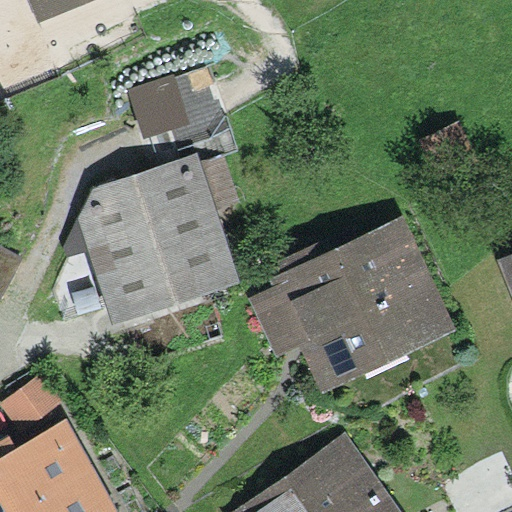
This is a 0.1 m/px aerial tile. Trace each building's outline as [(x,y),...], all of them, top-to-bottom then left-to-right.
[(428,143),(441,168),(466,156),(454,130),(428,143)] [(82,201),(116,302),(224,266),(204,207),(231,197),(217,156),(82,201)] [(330,365),(430,319),(392,237),(360,252),(351,232),(318,247),(283,264),(292,283),(261,298),(281,342),(312,327),(330,365)] [(6,402),(21,423),(54,399),(39,378),(6,402)] [(490,511),(470,467),(440,481),(434,468),(446,462),(431,431),(348,469),(338,455),(258,511),(490,511)] [(0,511),(94,511),(55,442),(20,461),(8,439),(0,443),(0,511)] [(503,511),(511,508),(511,479),(500,453),(470,467),(490,511),(503,511)]
